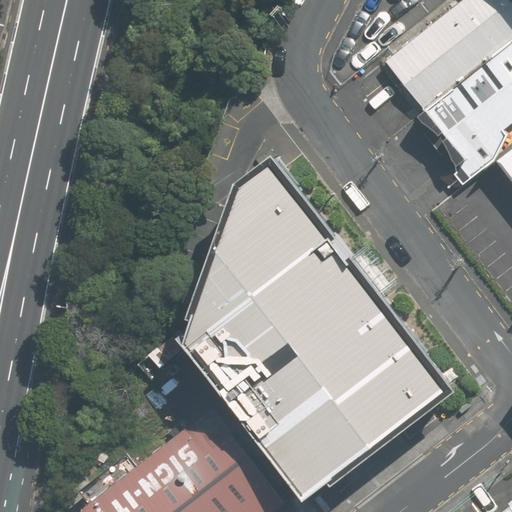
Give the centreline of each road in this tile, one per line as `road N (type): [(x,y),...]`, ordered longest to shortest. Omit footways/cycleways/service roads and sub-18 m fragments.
road 1 (unclassified): [(511,362),(309,93),(301,52),(320,0)]
road 2 (primary): [(10,257),(67,0)]
road 3 (primary): [(10,257),(24,371),(18,511)]
road 4 (unclassified): [(398,511),(511,423)]
